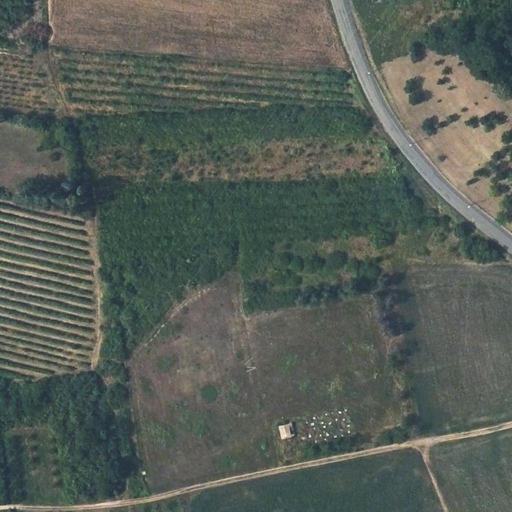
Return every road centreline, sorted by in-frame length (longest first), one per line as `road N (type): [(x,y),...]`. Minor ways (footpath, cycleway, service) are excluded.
road 1 (track): [(0,508),(149,499),(511,424)]
road 2 (tertiary): [(341,0),(392,129),(442,187),(511,243)]
